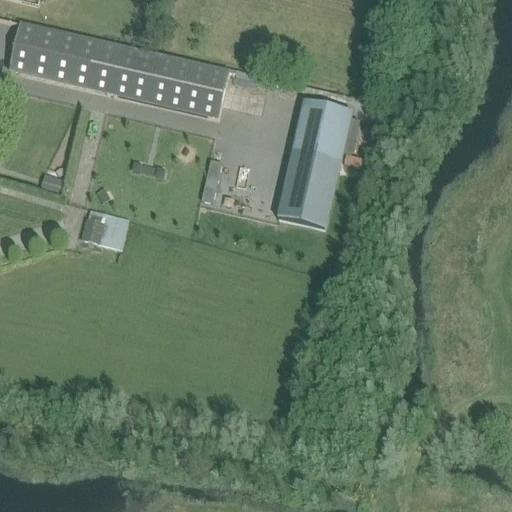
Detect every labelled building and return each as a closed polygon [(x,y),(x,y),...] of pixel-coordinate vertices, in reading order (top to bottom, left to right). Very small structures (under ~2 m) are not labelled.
[(22,28),(11,75),(219,122),(229,75),(22,28)] [(293,158),(279,222),(325,233),(340,169),(352,117),(305,106),(293,158)] [(135,166),(133,173),(140,175),(142,168),(135,166)] [(158,172),(156,179),(164,181),(166,173),(158,172)] [(65,183),(46,177),(42,192),(61,197),(65,183)] [(104,192),(97,196),(104,206),(110,202),(104,192)] [(99,246),(103,224),(87,221),(83,243),(99,246)]
